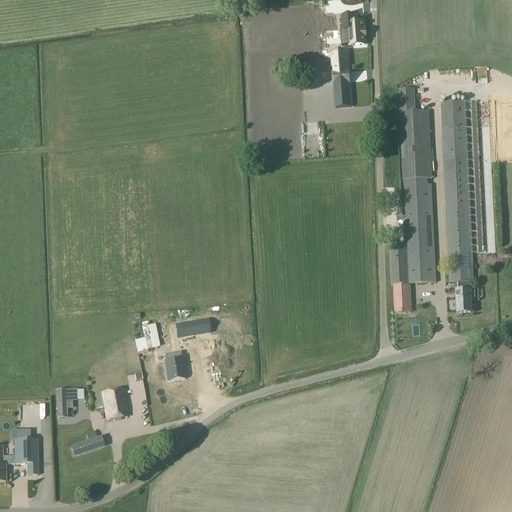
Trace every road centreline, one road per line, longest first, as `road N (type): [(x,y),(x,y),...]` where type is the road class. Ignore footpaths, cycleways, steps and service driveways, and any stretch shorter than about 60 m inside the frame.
road 1 (unclassified): [(59,511),(90,507),(150,477),(225,408),(385,361)]
road 2 (unclassified): [(385,361),(374,0)]
road 3 (unclassified): [(385,361),(511,326)]
